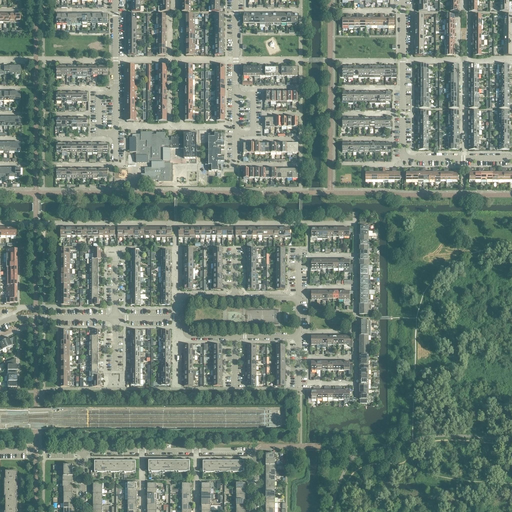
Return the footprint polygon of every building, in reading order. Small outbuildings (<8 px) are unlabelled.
[(170,149),(173,149),(183,149),(184,149),(184,159),(197,159),(197,134),(184,134),(184,137),(183,137),(171,137),(171,141),(169,141),(169,139),(165,139),(165,133),(156,133),(156,138),(152,138),(152,133),(141,133),(141,135),(132,135),(132,138),(129,138),(129,153),(136,153),(136,163),(152,163),(152,168),(145,168),(145,174),(141,174),(141,181),(158,181),(158,182),(173,182),(173,164),(164,164),(164,161),(170,161),(170,149)] [(221,155),(221,150),(224,150),(224,146),(224,144),(224,140),(221,140),(221,138),(221,134),(214,134),(212,134),(208,134),(208,138),(209,138),(209,143),(205,143),(205,150),(209,150),(209,156),(205,156),(205,162),(209,162),(209,165),(208,165),(209,165),(209,168),(208,168),(208,172),(212,171),(218,171),(221,171),(221,168),(221,165),(224,165),(224,162),(224,159),(224,156),(221,155)] [(402,181),(402,176),(400,176),(400,173),(388,173),(388,183),(394,183),(394,181),(402,181)] [(352,350),(352,339),(349,339),(349,336),(344,336),(344,345),(349,345),(349,346),(352,350)] [(14,345),(14,337),(9,340),(8,338),(3,340),(7,349),(8,348),(12,346),(14,345)] [(7,349),(3,340),(0,341),(0,346),(2,351),(6,349),(7,351),(8,350),(8,348),(7,349)] [(352,376),(352,365),(349,365),(349,362),(344,362),(344,371),(349,371),(352,376)] [(17,387),(17,384),(17,382),(7,382),(7,383),(7,387),(9,387),(9,390),(17,390),(17,387)] [(352,399),(352,391),(349,391),(344,391),(344,400),(349,400),(349,399),(352,399)] [(108,472),(108,461),(103,461),(103,459),(100,459),(100,461),(94,461),(94,472),(97,472),(97,473),(106,473),(106,472),(108,472)] [(122,472),(122,461),(116,461),(116,459),(114,459),(114,461),(108,461),(108,472),(111,472),(111,473),(113,473),(119,473),(119,472),(122,472)] [(135,472),(135,461),(130,461),(130,459),(127,459),(127,461),(122,461),(122,472),(124,472),(124,473),(133,473),(133,472),(135,472)] [(162,472),(162,461),(157,461),(157,459),(154,459),(154,461),(149,461),(149,472),(151,472),(151,473),(160,473),(160,472),(162,472)] [(176,472),(176,461),(170,461),(170,459),(168,459),(168,461),(162,461),(162,472),(165,472),(165,473),(169,473),(173,473),(173,472),(176,472)] [(190,472),(190,461),(184,461),(184,459),(181,459),(181,461),(176,461),(176,472),(178,472),(178,473),(187,473),(187,472),(190,472)] [(217,472),(217,461),(211,461),(211,459),(209,459),(209,461),(203,461),(203,472),(206,472),(206,473),(214,473),(214,472),(217,472)] [(230,472),(230,461),(225,461),(225,459),(222,459),(222,461),(217,461),(217,472),(219,472),(219,473),(225,473),(228,473),(228,472),(230,472)] [(244,472),(244,461),(238,461),(238,459),(236,459),(236,461),(230,461),(230,472),(233,472),(233,473),(241,473),(241,472),(244,472)] [(16,486),(16,477),(16,475),(15,475),(15,472),(4,472),(4,478),(3,478),(2,478),(2,479),(2,480),(3,480),(3,488),(15,488),(15,486),(16,486)] [(16,502),(16,491),(15,491),(15,488),(3,488),(3,497),(2,497),(2,498),(2,499),(3,499),(4,499),(4,505),(15,505),(15,502),(16,502)]
